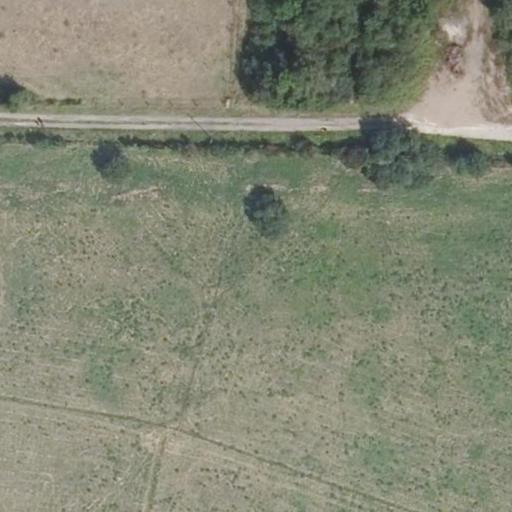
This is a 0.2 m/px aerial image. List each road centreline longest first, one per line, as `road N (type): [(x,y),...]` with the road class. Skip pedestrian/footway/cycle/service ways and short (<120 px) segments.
road 1 (track): [(511,134),(0,113)]
road 2 (track): [(479,132),(474,0)]
